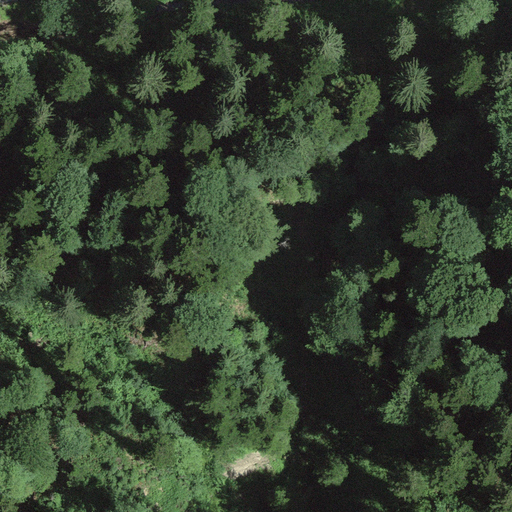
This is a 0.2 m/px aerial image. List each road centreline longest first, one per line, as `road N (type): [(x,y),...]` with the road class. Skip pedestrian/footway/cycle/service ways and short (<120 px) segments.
road 1 (track): [(428,0),(423,13),(202,37),(55,79),(0,82)]
road 2 (track): [(0,290),(122,354),(188,433),(217,511)]
